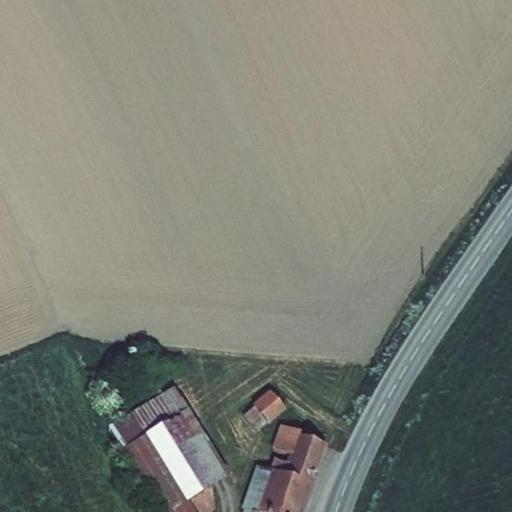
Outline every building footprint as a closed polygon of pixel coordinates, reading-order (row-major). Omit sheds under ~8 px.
[(121,448),(187,408),(174,386),(108,426),(121,448)] [(286,410),(269,391),(251,405),(253,407),(267,425),(268,425),(286,410)] [(256,434),(267,425),(253,407),(242,417),(256,434)] [(187,408),(121,448),(158,511),(209,511),(214,510),(212,486),(229,477),(187,408)] [(302,511),(326,445),(298,435),(300,431),(280,425),(271,449),(288,455),(286,462),(283,473),(270,470),(256,511),(302,511)] [(283,473),(286,462),(273,458),(270,470),(283,473)] [(254,511),(256,511),(270,470),(256,466),(241,508),(243,509),(242,511),(252,511),(254,511)]
